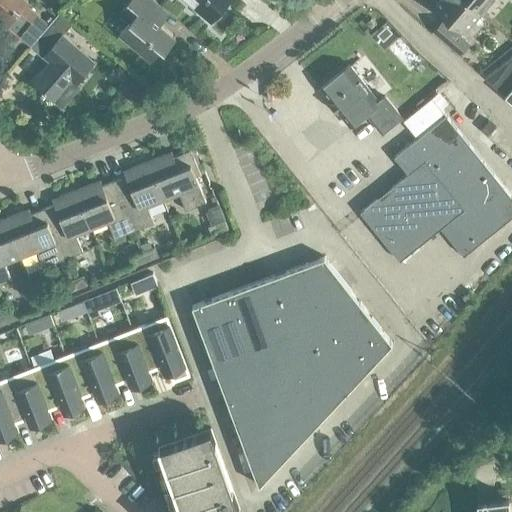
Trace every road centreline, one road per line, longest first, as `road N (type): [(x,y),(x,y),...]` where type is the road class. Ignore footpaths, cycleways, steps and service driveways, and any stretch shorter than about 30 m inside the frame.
road 1 (unclassified): [(0,181),(179,112),(252,70),(340,0)]
road 2 (residential): [(76,444),(194,399)]
